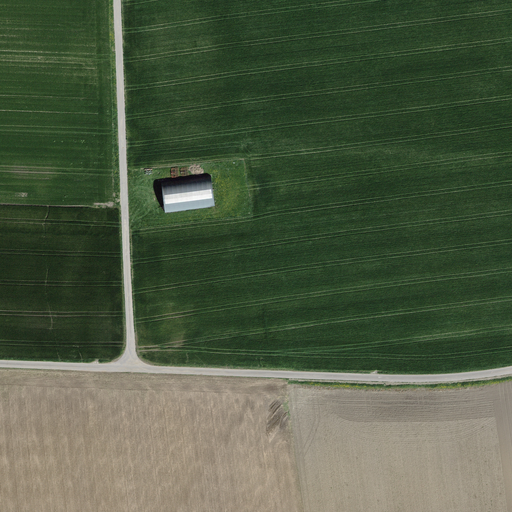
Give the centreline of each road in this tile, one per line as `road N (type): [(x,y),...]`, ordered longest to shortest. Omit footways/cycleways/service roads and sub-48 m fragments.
road 1 (track): [(0,363),(384,378),(511,369)]
road 2 (track): [(131,368),(117,0)]
